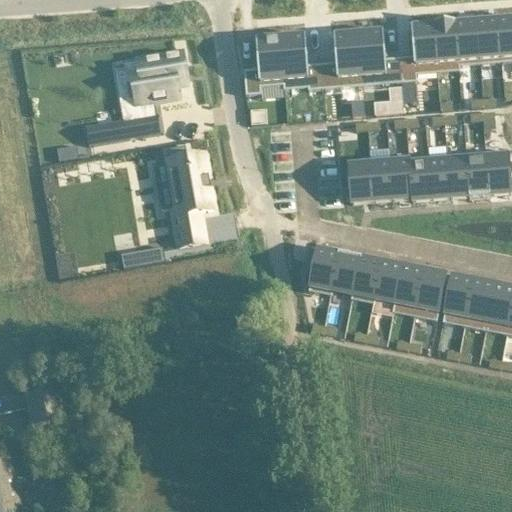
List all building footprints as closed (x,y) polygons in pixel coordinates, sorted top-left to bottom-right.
[(511,20),(498,22),(502,66),(511,65),(511,20)] [(498,22),(477,24),(480,68),(502,66),(498,22)] [(477,24),(455,26),(459,70),(460,70),(480,68),(477,24)] [(455,26),(434,27),(438,76),(460,74),(460,70),(459,70),(455,26)] [(414,60),(400,61),(402,86),(417,85),(417,78),(438,76),(434,27),(411,29),(414,60)] [(384,34),(359,36),(363,89),(402,86),(400,61),(386,62),(384,34)] [(336,66),(322,68),(324,93),(363,89),(359,36),(334,38),(336,66)] [(306,38),(281,40),(284,88),(285,93),(308,91),(309,94),(324,93),(322,68),(308,69),(306,38)] [(258,73),(244,74),(246,99),(262,97),(262,103),(285,101),(284,93),(285,93),(284,88),(281,40),(256,42),(258,73)] [(125,123),(86,129),(89,149),(161,137),(161,136),(159,136),(154,105),(180,101),(178,90),(188,88),(183,56),(137,64),(139,76),(132,77),(137,109),(137,108),(139,120),(125,123)] [(402,93),(388,94),(389,107),(373,109),(374,121),(404,119),(404,110),(402,93)] [(495,102),(483,103),(484,111),(496,110),(495,102)] [(483,103),(471,104),(472,112),(484,111),(483,103)] [(452,105),(440,106),(441,114),(453,113),(452,105)] [(363,107),(351,108),(352,123),(364,122),(363,107)] [(495,116),(483,117),(483,125),(495,124),(495,116)] [(483,117),(471,118),(471,126),(483,125),(483,117)] [(456,119),(444,120),(445,128),(457,127),(456,119)] [(444,120),(433,121),(433,129),(445,128),(444,120)] [(418,122),(406,123),(407,131),(419,130),(418,122)] [(406,123),(394,124),(395,132),(407,131),(406,123)] [(380,125),(368,126),(368,134),(380,133),(380,125)] [(368,126),(356,127),(357,135),(368,134),(368,126)] [(76,149),(57,152),(59,165),(79,162),(76,149)] [(186,149),(167,152),(169,164),(168,164),(169,165),(176,211),(172,211),(175,226),(179,250),(206,246),(200,215),(214,213),(210,192),(211,191),(208,191),(206,181),(209,181),(209,180),(208,180),(204,158),(188,161),(186,149)] [(508,154),(486,156),(489,200),(490,200),(490,198),(511,197),(508,154)] [(486,156),(467,157),(470,201),(489,200),(486,156)] [(467,157),(448,159),(448,164),(451,202),(469,200),(469,201),(470,201),(467,157)] [(409,159),(390,161),(390,166),(393,204),(412,202),(412,205),(413,205),(409,162),(409,159)] [(410,162),(409,162),(413,205),(432,203),(429,165),(428,160),(410,162)] [(371,162),(348,164),(352,207),(374,205),(371,167),(371,162)] [(448,164),(429,165),(432,203),(451,202),(448,164)] [(390,166),(371,167),(374,205),(393,204),(390,166)] [(163,250),(137,255),(139,270),(166,265),(163,250)] [(317,253),(309,295),(331,299),(332,294),(340,256),(339,256),(338,257),(317,253)] [(340,256),(332,294),(333,295),(352,298),(353,299),(361,260),(340,256)] [(353,299),(352,303),(373,308),(374,303),(382,265),(362,261),(362,260),(361,260),(353,299)] [(382,265),(374,303),(375,303),(395,307),(396,307),(403,270),(382,265)] [(396,307),(394,317),(415,321),(424,274),(403,270),(396,307)] [(424,274),(415,321),(437,325),(446,278),(424,274)] [(452,279),(443,326),(465,331),(474,284),(452,279)] [(474,284),(465,331),(486,335),(496,288),(474,284)] [(511,291),(496,288),(486,335),(508,339),(511,316),(511,291)] [(313,327),(312,335),(324,338),(325,330),(313,327)] [(325,330),(324,338),(336,340),(337,332),(325,330)] [(356,336),(354,344),(366,346),(368,338),(356,336)] [(368,338),(366,346),(378,348),(380,340),(368,338)] [(398,344),(397,352),(408,354),(410,346),(398,344)] [(410,346),(408,354),(420,357),(422,349),(410,346)] [(448,354),(447,362),(459,364),(460,356),(448,354)] [(460,356),(459,364),(471,366),(472,358),(460,356)] [(491,362),(489,370),(501,373),(503,365),(491,362)] [(511,366),(503,365),(501,373),(511,374),(511,366)] [(34,436),(63,430),(65,430),(58,392),(27,397),(34,436)] [(0,511),(21,511),(18,499),(6,444),(0,445),(0,511)] [(126,446),(123,447),(124,453),(126,469),(148,466),(145,450),(144,444),(126,446)]
